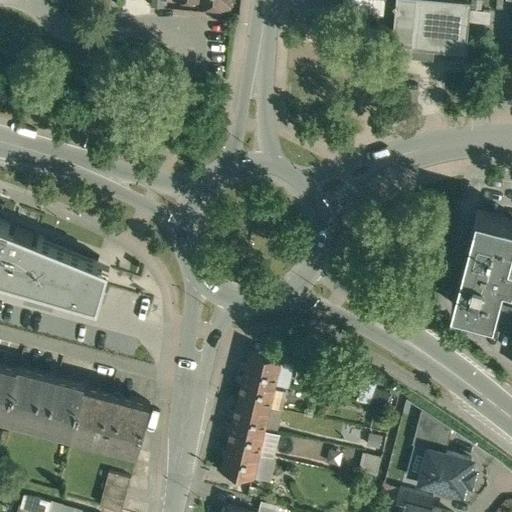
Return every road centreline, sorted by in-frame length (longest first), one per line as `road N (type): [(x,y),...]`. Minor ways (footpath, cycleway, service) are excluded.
road 1 (residential): [(31,0),(63,26),(98,34),(153,28),(200,41)]
road 2 (tertiary): [(464,138),(415,142),(300,182)]
road 3 (tertiary): [(319,217),(385,173),(464,138)]
road 4 (secondary): [(46,153),(185,228)]
road 5 (secondary): [(198,191),(46,153)]
road 6 (residential): [(205,279),(187,344),(184,427)]
road 7 (residential): [(184,427),(215,332),(237,296)]
road 8 (tertiary): [(260,34),(229,167)]
road 9 (secondary): [(406,339),(511,417)]
road 10 (tertiary): [(267,164),(260,34)]
road 11 (secondary): [(288,288),(406,339)]
road 12 (secondary): [(406,339),(314,259)]
